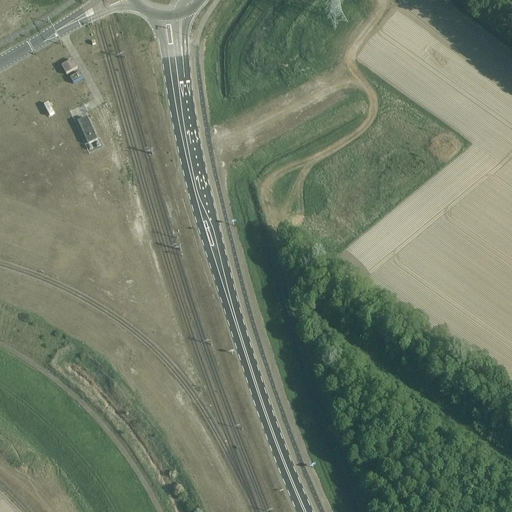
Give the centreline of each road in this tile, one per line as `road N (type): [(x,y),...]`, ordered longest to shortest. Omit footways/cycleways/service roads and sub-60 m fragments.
road 1 (secondary): [(154,14),(190,193),(228,314),(262,389)]
road 2 (secondary): [(262,389),(204,193),(183,70)]
road 3 (track): [(158,511),(139,470),(88,408),(0,346)]
road 4 (secondary): [(312,511),(262,389)]
